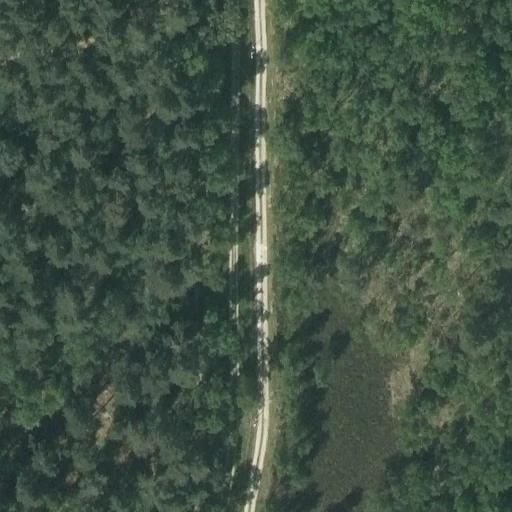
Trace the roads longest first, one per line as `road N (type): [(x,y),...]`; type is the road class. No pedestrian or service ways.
road 1 (unknown): [(200,511),(219,399),(215,46),(183,0)]
road 2 (track): [(228,0),(231,360),(215,511)]
road 3 (track): [(0,61),(101,37),(170,0)]
